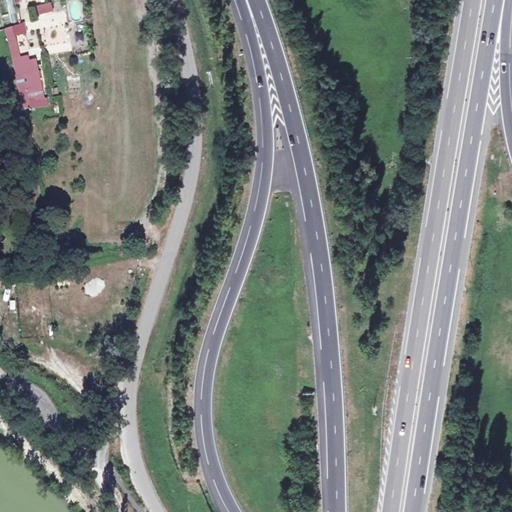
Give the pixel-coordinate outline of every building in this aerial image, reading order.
[(82,20),(80,0),(77,0),(67,1),(68,21),(82,20)] [(38,14),(53,10),(50,1),(36,5),(38,14)] [(19,23),(11,26),(14,34),(26,33),(23,22),(19,23)] [(11,26),(4,28),(7,41),(8,41),(22,106),(29,105),(26,91),(40,88),(37,70),(22,73),(20,62),(14,34),(11,26)] [(35,59),(20,62),(22,73),(37,70),(35,59)]
